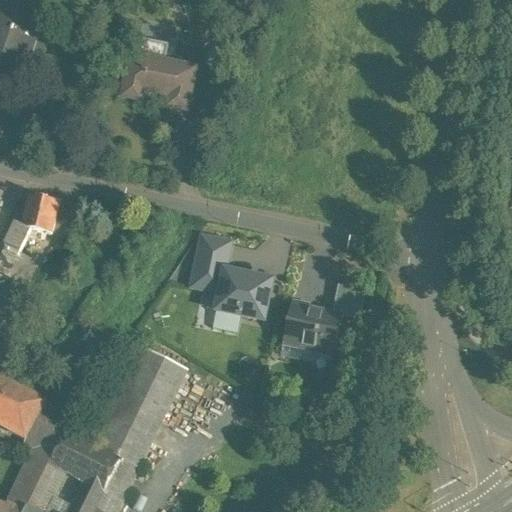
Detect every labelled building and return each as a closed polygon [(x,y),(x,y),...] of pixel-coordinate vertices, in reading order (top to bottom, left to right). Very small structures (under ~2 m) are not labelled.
[(0,5),(0,61),(23,69),(39,19),(0,5)] [(129,57),(165,64),(168,48),(133,40),(129,57)] [(165,64),(129,57),(120,100),(140,104),(144,90),(169,95),(166,109),(185,114),(194,71),(165,64)] [(58,205),(29,199),(22,229),(22,231),(31,233),(51,237),(58,205)] [(22,229),(16,225),(5,248),(20,255),(31,233),(22,231),(22,229)] [(195,291),(223,297),(233,247),(205,241),(195,291)] [(44,267),(20,255),(5,248),(0,257),(0,273),(30,289),(44,267)] [(272,281),(228,272),(223,297),(220,312),(263,321),(272,281)] [(342,318),(308,311),(309,309),(291,305),(282,347),(332,359),(342,318)] [(83,347),(72,364),(82,370),(93,354),(83,347)] [(94,511),(117,511),(187,370),(146,350),(142,357),(96,449),(121,462),(104,494),(94,511)] [(106,365),(94,357),(83,373),(95,381),(106,365)] [(45,404),(0,379),(0,428),(25,442),(45,404)] [(62,412),(45,404),(25,442),(36,447),(41,450),(54,426),(62,412)] [(54,426),(41,450),(53,457),(54,457),(66,433),(54,426)] [(96,449),(66,433),(54,457),(49,465),(66,474),(85,484),(104,494),(121,462),(96,449)] [(36,447),(7,505),(21,511),(25,511),(49,465),(53,457),(41,450),(36,447)] [(25,511),(46,511),(66,474),(49,465),(25,511)] [(94,511),(104,494),(85,484),(70,511),(94,511)]
